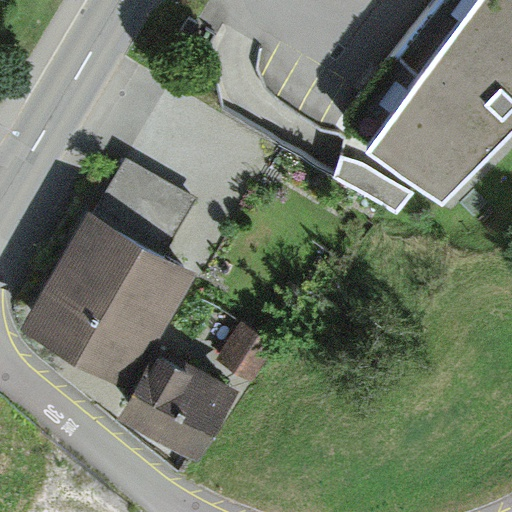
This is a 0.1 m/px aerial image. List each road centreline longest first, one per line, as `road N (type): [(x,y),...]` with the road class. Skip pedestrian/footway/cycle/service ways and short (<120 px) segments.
road 1 (residential): [(204,511),(130,483),(0,364)]
road 2 (secondary): [(0,208),(122,0)]
